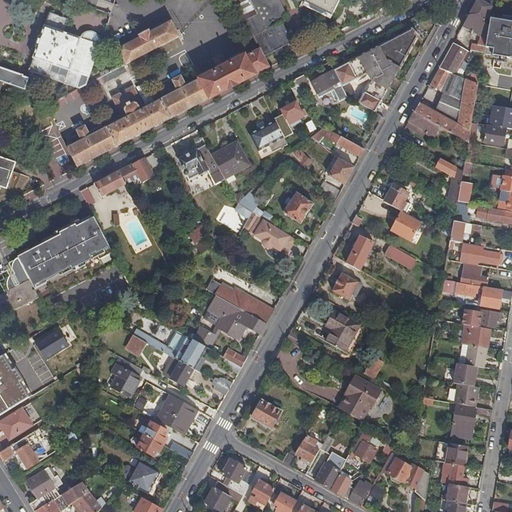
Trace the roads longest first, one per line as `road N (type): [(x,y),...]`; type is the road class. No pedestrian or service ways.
road 1 (secondary): [(222,433),(463,0)]
road 2 (tertiary): [(421,0),(0,224)]
road 3 (unclassified): [(482,511),(511,346)]
road 4 (residential): [(357,511),(222,433)]
